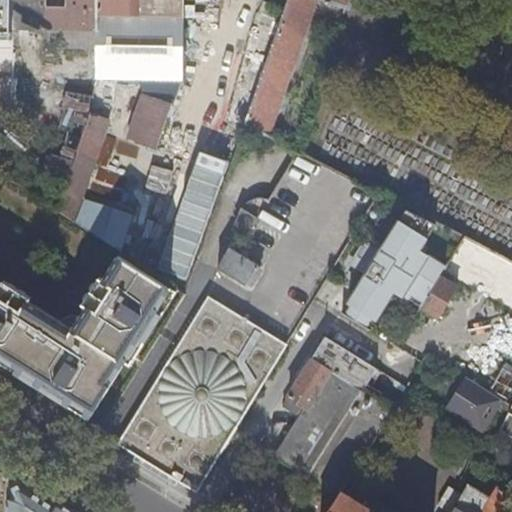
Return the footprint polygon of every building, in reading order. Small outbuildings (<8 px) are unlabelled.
[(0,0),(0,39),(12,40),(12,0),(0,0)] [(352,0),(287,0),(249,111),(274,120),(315,0),(326,0),(350,9),(352,0)] [(60,110),(84,110),(83,94),(59,94),(60,110)] [(119,239),(126,210),(86,202),(105,117),(81,112),(72,155),(46,149),(42,169),(63,173),(52,224),(119,239)] [(241,207),(233,224),(249,234),(259,217),(241,207)] [(433,223),(407,210),(381,252),(367,244),(354,264),(368,273),(341,316),(368,333),(392,292),(416,308),(417,307),(436,276),(443,264),(417,249),(433,223)] [(222,265),(220,264),(219,267),(251,287),(261,270),(246,261),(249,256),(241,250),(243,246),(230,238),(233,246),(222,265)] [(0,354),(52,387),(50,391),(64,399),(67,396),(81,405),(89,402),(121,350),(126,353),(169,286),(118,253),(79,315),(76,312),(69,312),(62,314),(58,319),(0,283),(0,354)] [(482,340),(511,291),(511,262),(502,257),(451,339),(468,349),(482,340)] [(453,287),(436,276),(417,307),(435,317),(453,287)] [(209,297),(117,443),(184,485),(275,337),(209,297)] [(324,335),(311,357),(331,369),(331,370),(362,389),(376,367),(324,335)] [(287,345),(275,337),(184,485),(196,493),(287,345)] [(511,346),(488,390),(511,405),(511,346)] [(433,358),(427,354),(417,370),(423,374),(433,358)] [(301,374),(298,379),(282,404),(297,413),(299,410),(303,412),(276,456),(339,495),(392,408),(362,389),(331,370),(331,369),(311,357),(301,374)] [(386,382),(402,392),(406,386),(390,376),(386,382)] [(493,395),(464,377),(446,405),(475,424),(493,395)] [(497,433),(511,441),(511,412),(510,411),(497,433)] [(77,511),(23,478),(9,485),(9,511),(77,511)] [(489,495),(469,483),(456,506),(465,511),(506,511),(511,503),(511,493),(496,484),(489,495)] [(329,511),(384,511),(382,511),(381,511),(374,511),(342,492),(329,511)]
